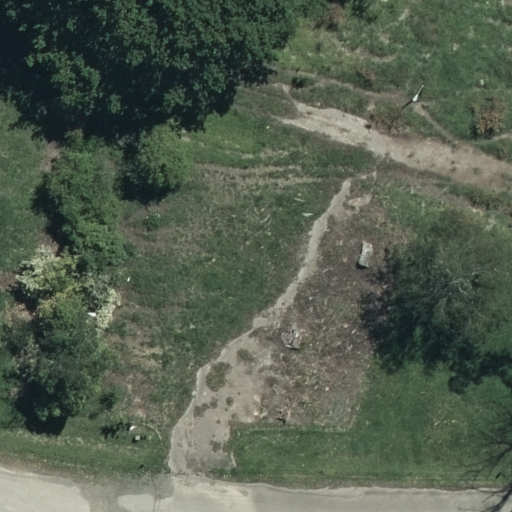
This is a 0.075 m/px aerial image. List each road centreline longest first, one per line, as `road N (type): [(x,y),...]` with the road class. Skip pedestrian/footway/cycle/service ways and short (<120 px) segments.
road 1 (track): [(296,511),(511,502)]
road 2 (track): [(0,489),(161,511)]
